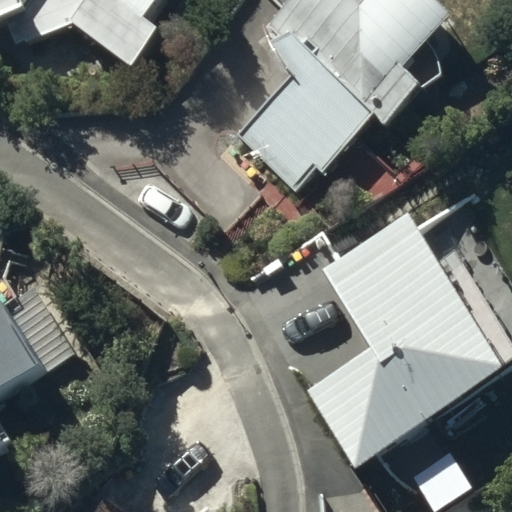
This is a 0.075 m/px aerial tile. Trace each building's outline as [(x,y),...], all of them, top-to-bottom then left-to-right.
[(0,0),(0,10),(7,7),(23,43),(78,18),(138,63),(172,16),(160,7),(165,0),(0,0)] [(298,67),(243,129),(300,180),(317,161),(324,166),(376,108),(388,118),(426,76),(409,61),(461,3),(457,0),(285,0),(268,20),(280,32),(270,43),(298,67)] [(357,459),(511,358),(511,312),(464,240),(445,252),(414,205),(331,259),(383,339),(309,387),(357,459)] [(0,455),(5,452),(0,442),(0,406),(42,382),(46,390),(73,375),(37,311),(8,328),(0,314),(0,455)] [(129,511),(108,495),(95,511),(129,511)]
